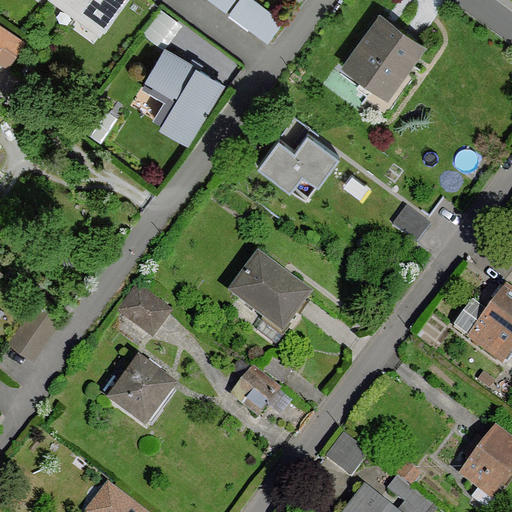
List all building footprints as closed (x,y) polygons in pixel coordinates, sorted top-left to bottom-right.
[(89,0),(65,0),(81,12),(89,0)] [(128,0),(89,0),(81,12),(106,30),(128,0)] [(236,0),(211,0),(228,12),(236,0)] [(285,23),(255,0),(242,0),(231,15),(269,44),(285,23)] [(152,28),(174,41),(186,19),(165,7),(152,28)] [(424,45),(384,16),(347,66),(382,92),(404,59),(411,63),(424,45)] [(0,59),(8,65),(24,42),(0,26),(0,59)] [(166,49),(151,75),(175,90),(156,120),(189,140),(223,83),(166,49)] [(112,114),(94,101),(76,126),(95,139),(112,114)] [(280,140),(259,167),(291,191),(304,174),(319,186),(341,158),(309,134),(296,151),(280,140)] [(409,207),(395,225),(419,242),(432,225),(409,207)] [(260,259),(234,293),(267,318),(270,314),(286,326),(310,295),(260,259)] [(139,288),(122,311),(154,336),(170,312),(139,288)] [(472,305),(456,327),(504,362),(511,350),(511,295),(508,292),(488,317),(472,305)] [(63,322),(36,304),(9,344),(35,362),(63,322)] [(290,329),(286,326),(270,314),(267,318),(257,330),(278,345),(290,329)] [(274,357),(264,369),(283,384),(293,371),(274,357)] [(140,363),(112,401),(146,426),(175,388),(140,363)] [(279,389),(255,370),(235,395),(259,414),(279,389)] [(511,472),(511,443),(496,432),(464,474),(482,489),(490,479),(500,487),(511,472)] [(371,453),(346,434),(328,458),(353,477),(371,453)] [(408,465),(400,474),(412,484),(420,474),(408,465)] [(429,511),(435,506),(402,480),(393,492),(418,511),(429,511)] [(399,511),(367,487),(347,511),(399,511)] [(140,511),(110,488),(90,511),(140,511)]
